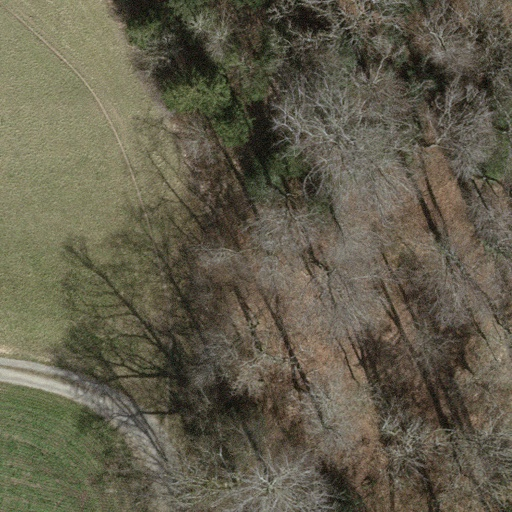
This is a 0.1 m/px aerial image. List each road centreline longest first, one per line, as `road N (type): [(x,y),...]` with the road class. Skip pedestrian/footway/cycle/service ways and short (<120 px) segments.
road 1 (track): [(156,511),(156,454),(128,408),(53,371),(0,363)]
road 2 (track): [(113,135),(224,90),(246,0)]
